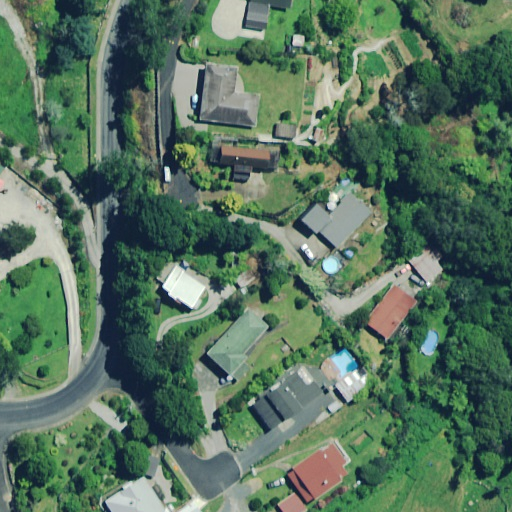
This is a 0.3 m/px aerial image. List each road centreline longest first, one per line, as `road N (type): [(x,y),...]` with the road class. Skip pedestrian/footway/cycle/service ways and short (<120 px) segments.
road 1 (residential): [(130,0),(110,77),(102,364)]
road 2 (residential): [(189,0),(164,72),(167,146),(182,208)]
road 3 (residential): [(230,470),(204,483),(132,387),(102,364)]
road 4 (residential): [(102,364),(57,406),(0,418)]
